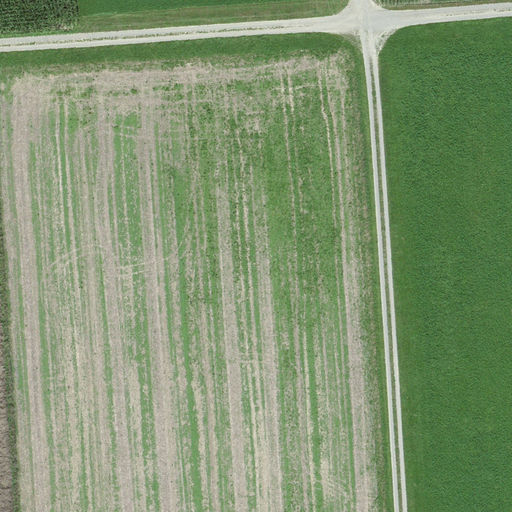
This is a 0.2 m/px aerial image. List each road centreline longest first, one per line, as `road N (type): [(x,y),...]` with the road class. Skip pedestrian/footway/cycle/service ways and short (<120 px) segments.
road 1 (track): [(357,0),(398,511)]
road 2 (track): [(511,18),(0,53)]
